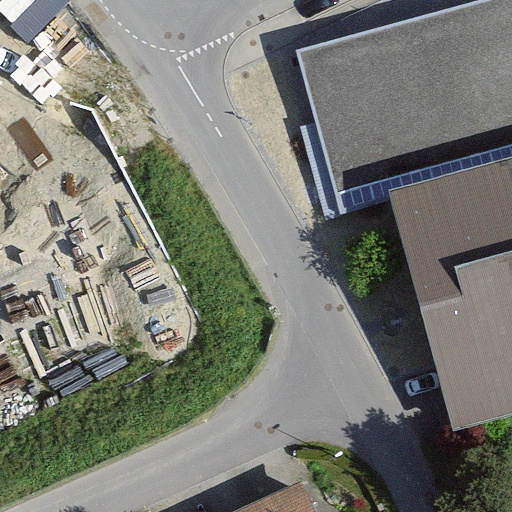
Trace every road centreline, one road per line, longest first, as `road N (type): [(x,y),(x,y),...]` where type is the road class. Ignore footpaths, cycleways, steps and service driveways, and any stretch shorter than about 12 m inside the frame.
road 1 (residential): [(154,0),(178,65),(350,390)]
road 2 (residential): [(350,390),(74,511)]
road 3 (residential): [(350,390),(417,511)]
